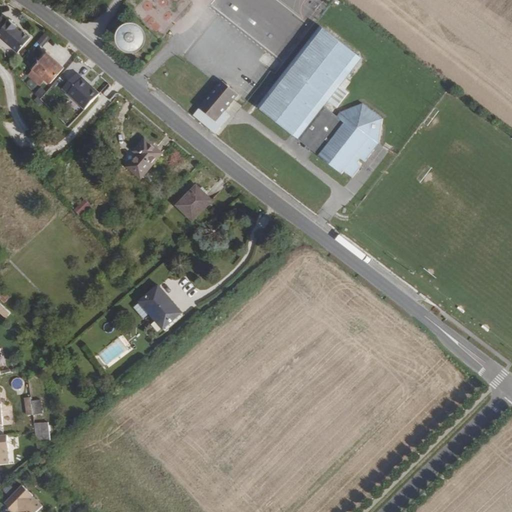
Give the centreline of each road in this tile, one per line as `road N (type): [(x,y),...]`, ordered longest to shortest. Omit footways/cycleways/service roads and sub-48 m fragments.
road 1 (tertiary): [(511,387),(25,0)]
road 2 (unknown): [(119,75),(102,103),(48,154),(27,141),(2,74)]
road 3 (unclassified): [(511,388),(386,511)]
